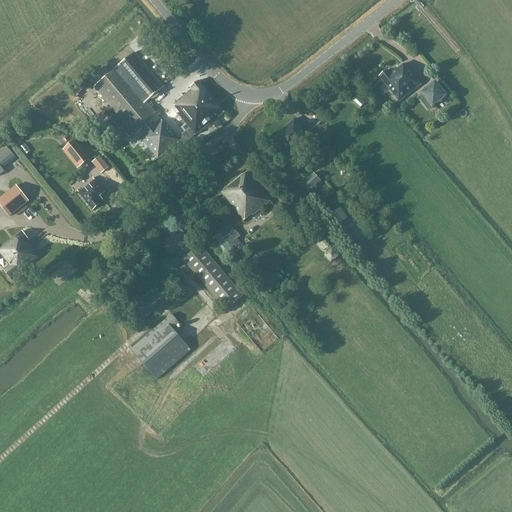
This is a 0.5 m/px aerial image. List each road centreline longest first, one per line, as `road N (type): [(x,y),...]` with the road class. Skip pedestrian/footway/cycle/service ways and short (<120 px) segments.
road 1 (tertiary): [(152,0),(220,81),(246,96),(273,94),(396,0)]
road 2 (unknown): [(116,250),(116,223),(197,155),(246,96)]
